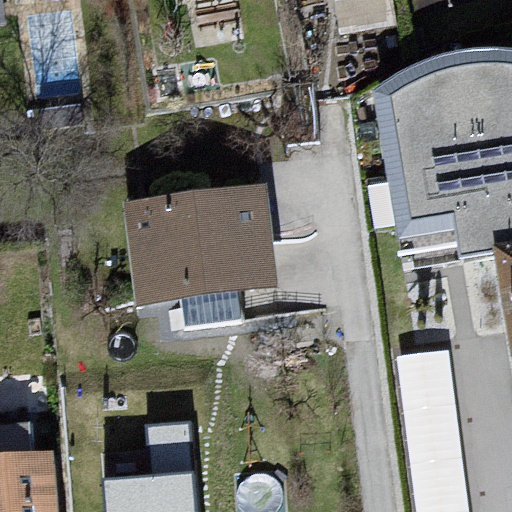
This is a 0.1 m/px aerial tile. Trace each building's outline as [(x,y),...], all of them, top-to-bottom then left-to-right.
[(511,45),(375,66),(404,260),(463,251),(459,229),(511,221),(511,45)] [(256,193),(113,207),(130,310),(270,294),(256,193)] [(511,247),(498,250),(511,340),(511,247)] [(471,511),(453,342),(400,348),(417,511),(471,511)] [(153,457),(195,454),(192,417),(150,420),(153,457)] [(48,511),(45,461),(0,464),(0,511),(48,511)] [(198,511),(195,471),(104,478),(106,511),(198,511)]
